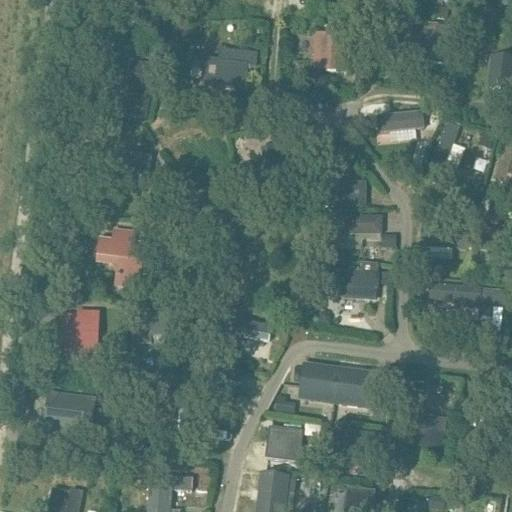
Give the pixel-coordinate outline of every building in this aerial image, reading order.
[(138,8),(138,0),(94,0),(95,2),(138,8)] [(150,14),(149,24),(159,25),(160,16),(150,14)] [(448,35),(449,27),(424,24),(423,32),(416,31),(416,34),(407,33),(405,48),(414,48),(412,63),(444,67),(448,35)] [(355,35),(314,33),(313,74),(355,77),(355,35)] [(206,59),(203,88),(214,89),(245,92),(248,69),(256,70),(257,55),(219,50),(218,60),(206,59)] [(511,91),(511,57),(489,55),(487,90),(511,91)] [(146,99),(151,65),(117,60),(117,64),(113,63),(112,74),(121,76),(117,95),(146,99)] [(378,135),(424,131),(422,114),(377,118),(378,135)] [(445,128),(426,182),(439,187),(458,133),(445,128)] [(148,186),(152,157),(124,153),(123,156),(112,154),(108,181),(148,186)] [(262,161),(247,164),(250,184),(289,177),(286,157),(276,159),(275,156),(262,158),(262,161)] [(318,209),(366,209),(366,184),(318,184),(318,209)] [(330,242),(381,242),(381,217),(330,217),(330,242)] [(468,239),(469,228),(422,225),(420,249),(467,252),(467,251),(468,239)] [(511,237),(478,229),(476,260),(480,261),(479,263),(489,266),(490,263),(508,268),(511,250),(511,237)] [(115,266),(113,296),(145,297),(148,240),(134,240),(135,231),(112,230),(112,239),(96,238),(95,265),(115,266)] [(378,274),(378,267),(361,266),(360,273),(331,271),(330,289),(330,290),(343,290),(342,302),(376,304),(377,294),(379,294),(379,274),(378,274)] [(431,289),(430,302),(483,306),(483,292),(431,289)] [(483,292),(483,306),(506,307),(507,294),(483,292)] [(88,356),(99,356),(99,314),(76,314),(76,324),(60,324),(60,356),(78,356),(78,365),(88,365),(88,356)] [(143,315),(132,315),(133,347),(152,347),(152,337),(188,337),(187,316),(143,315)] [(275,325),(236,322),(235,337),(274,340),(275,325)] [(131,352),(129,368),(139,369),(141,353),(131,352)] [(304,368),(299,402),(335,406),(339,373),(304,368)] [(370,411),(374,377),(339,373),(335,406),(370,411)] [(469,385),(465,425),(477,426),(478,408),(487,409),(489,387),(469,385)] [(511,446),(511,391),(508,391),(501,445),(511,446)] [(171,400),(171,397),(145,397),(144,411),(156,412),(155,445),(176,447),(176,435),(178,435),(178,412),(188,413),(189,400),(171,400)] [(52,400),(48,431),(88,437),(92,405),(52,400)] [(443,457),(447,421),(408,417),(404,452),(443,457)] [(269,425),(265,461),(300,465),(304,429),(269,425)] [(378,465),(381,437),(341,433),(338,461),(378,465)] [(110,436),(99,440),(101,448),(113,443),(110,436)] [(286,511),(290,474),(259,471),(254,511),(286,511)] [(171,511),(174,480),(151,478),(148,511),(171,511)] [(373,511),(376,492),(347,489),(344,511),(373,511)] [(79,511),(82,493),(70,491),(69,494),(52,491),(48,511),(79,511)] [(448,503),(447,511),(454,511),(459,509),(459,504),(448,503)]
